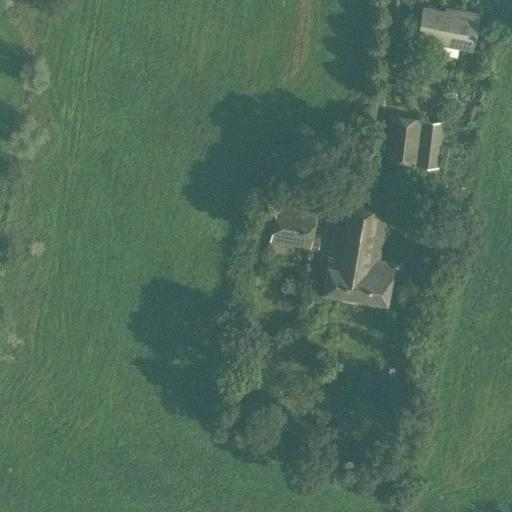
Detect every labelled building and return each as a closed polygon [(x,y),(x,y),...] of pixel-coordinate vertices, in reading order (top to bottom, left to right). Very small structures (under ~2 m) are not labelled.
[(458,45),(469,47),(476,11),(455,7),(453,13),(422,7),(416,37),(438,41),(436,51),(456,55),(458,45)] [(437,166),(443,120),(389,114),(384,159),(437,166)] [(322,290),(386,300),(390,273),(391,273),(394,261),(380,258),(388,208),(337,198),(327,263),(322,290)] [(316,210),(275,203),(269,240),(309,248),(316,210)] [(381,364),(379,381),(393,383),(395,366),(381,364)]
